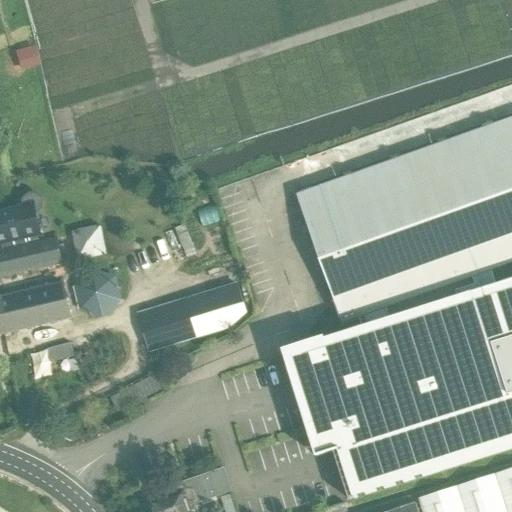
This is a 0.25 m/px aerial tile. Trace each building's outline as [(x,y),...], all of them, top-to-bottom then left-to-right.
[(34,45),(14,50),(20,70),(39,65),(34,45)] [(511,118),(298,195),(344,323),(360,318),(364,329),(326,341),(324,336),(282,350),(316,460),(340,453),(354,500),(511,450),(511,118)] [(0,210),(0,243),(1,243),(3,253),(0,253),(0,279),(76,264),(69,232),(37,239),(36,235),(39,234),(39,233),(35,215),(40,212),(43,207),(44,201),(41,196),(36,193),(31,193),(25,195),(22,200),(22,206),(0,210)] [(187,300),(140,315),(151,351),(198,337),(196,328),(194,322),(200,320),(202,326),(253,305),(244,280),(233,284),(232,282),(191,299),(197,312),(191,315),(187,300)] [(0,335),(71,319),(62,282),(0,296),(0,335)] [(51,363),(74,357),(70,343),(47,349),(51,363)] [(423,511),(511,511),(511,469),(419,499),(423,511)] [(231,491),(225,475),(213,474),(180,485),(182,489),(170,493),(171,497),(152,503),(154,511),(189,511),(187,505),(231,491)]
